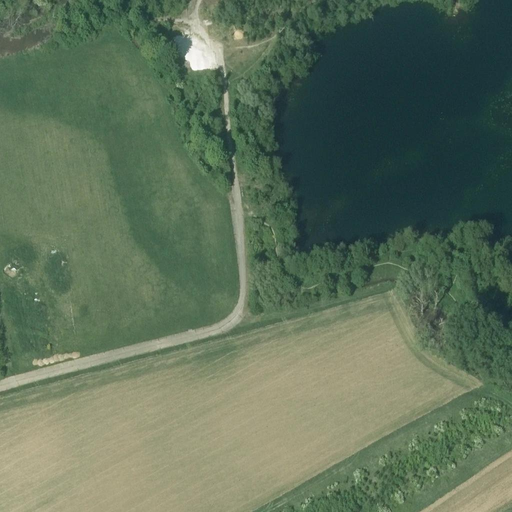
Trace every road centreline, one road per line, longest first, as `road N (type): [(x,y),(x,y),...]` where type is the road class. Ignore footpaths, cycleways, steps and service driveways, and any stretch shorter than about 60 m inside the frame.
road 1 (track): [(0,384),(225,324),(243,287),(238,222)]
road 2 (track): [(396,286),(240,325),(232,317)]
road 3 (track): [(238,222),(219,53)]
